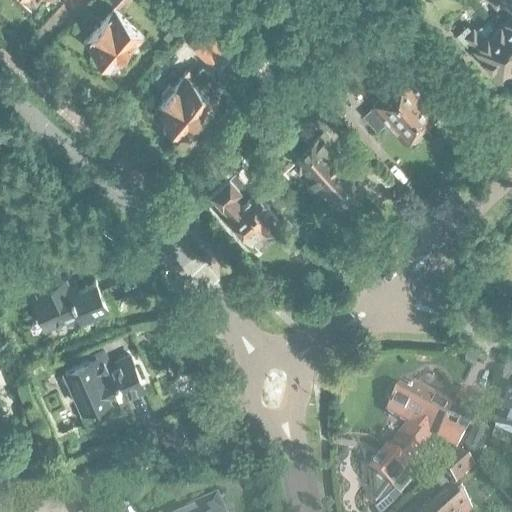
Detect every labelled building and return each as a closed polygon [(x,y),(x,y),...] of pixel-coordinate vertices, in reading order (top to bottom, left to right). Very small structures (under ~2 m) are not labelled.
[(511,1),(510,0),(504,0),(499,4),(511,17),(498,28),(511,43),(511,1)] [(402,14),(410,22),(412,24),(420,16),(411,6),(402,14)] [(410,22),(402,14),(396,7),(389,13),(403,29),(410,22)] [(112,65),(126,49),(141,32),(113,8),(86,39),(88,41),(86,42),(99,54),(96,57),(105,65),(108,62),(112,65)] [(511,67),(511,43),(498,28),(490,20),(477,32),(473,28),(465,36),(485,59),(483,62),(499,80),(511,67)] [(180,28),(174,23),(166,32),(172,37),(180,28)] [(209,62),(222,49),(225,46),(209,31),(193,47),(209,62)] [(383,80),(384,81),(422,124),(440,107),(407,71),(406,72),(399,65),(383,80)] [(384,81),(383,82),(373,71),(367,76),(378,87),(375,89),(383,97),(381,98),(378,97),(375,100),(375,104),(373,106),(374,108),(366,115),(377,128),(386,120),(404,140),(422,124),(384,81)] [(163,90),(166,93),(155,105),(169,117),(163,124),(176,136),(182,129),(187,134),(207,112),(218,121),(220,118),(222,115),(223,111),(221,103),(185,72),(173,85),(170,82),(163,90)] [(340,96),(351,87),(342,76),(331,85),(340,96)] [(324,107),(337,120),(350,109),(337,95),(324,107)] [(337,120),(324,107),(322,105),(307,118),(321,133),(322,132),(323,133),(337,120)] [(321,133),(312,142),(299,129),(284,143),(309,171),(309,176),(314,180),(318,181),(334,197),(338,194),(344,194),(349,189),(349,183),(359,174),(325,138),(326,137),(323,133),(322,132),(321,133)] [(247,183),(262,171),(240,147),(218,168),(228,178),(211,193),(222,205),(224,203),(231,211),(227,215),(231,219),(231,224),(235,229),(241,230),(252,242),(267,228),(272,228),(277,223),(276,220),(279,217),(267,205),(269,203),(256,189),(254,190),(247,183)] [(92,317),(89,313),(108,305),(96,279),(78,287),(72,274),(31,292),(46,325),(64,317),(67,325),(74,323),(75,325),(92,317)] [(145,389),(142,381),(130,355),(97,369),(91,356),(65,368),(82,407),(121,390),(125,399),(145,389)] [(410,428),(430,438),(432,439),(450,407),(416,388),(413,395),(400,388),(385,414),(410,428)] [(473,427),(485,400),(463,391),(451,417),(473,427)] [(499,442),(501,434),(511,438),(511,397),(509,396),(494,431),(491,438),(499,442)] [(465,449),(477,458),(488,433),(474,427),(465,449)] [(379,504),(390,490),(391,491),(392,490),(396,495),(400,499),(417,476),(407,468),(430,438),(410,428),(389,454),(386,452),(379,461),(371,462),(372,470),(369,474),(374,478),(379,504)] [(473,468),(463,456),(444,473),(455,485),(473,468)] [(461,511),(465,509),(448,492),(426,511),(461,511)] [(395,511),(404,504),(400,499),(396,495),(377,511),(395,511)] [(224,511),(219,499),(209,503),(189,511),(224,511)]
